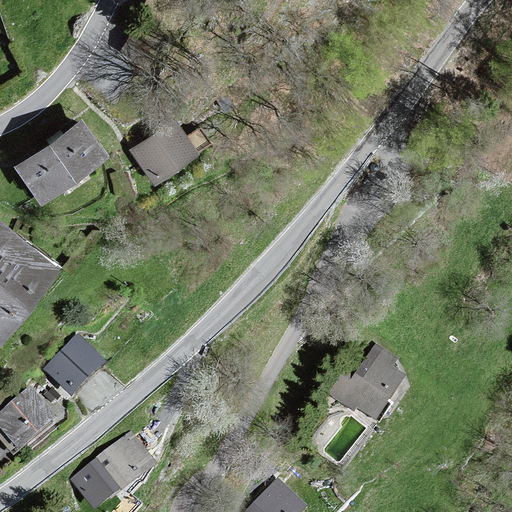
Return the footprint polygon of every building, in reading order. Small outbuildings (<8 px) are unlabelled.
[(93,156),(69,121),(7,164),(31,199),(93,156)] [(189,152),(170,122),(128,149),(147,178),(189,152)] [(203,138),(196,127),(184,135),(192,146),(203,138)] [(0,340),(56,271),(1,226),(0,227),(0,340)] [(102,361),(79,338),(48,368),(72,391),(102,361)] [(394,358),(376,346),(353,382),(342,375),(330,394),(354,409),(358,403),(376,414),(401,375),(388,367),(394,358)] [(52,415),(30,390),(0,414),(0,419),(19,443),(52,415)] [(152,462),(131,435),(76,479),(97,506),(152,462)] [(296,511),(304,504),(278,480),(248,511),(296,511)]
